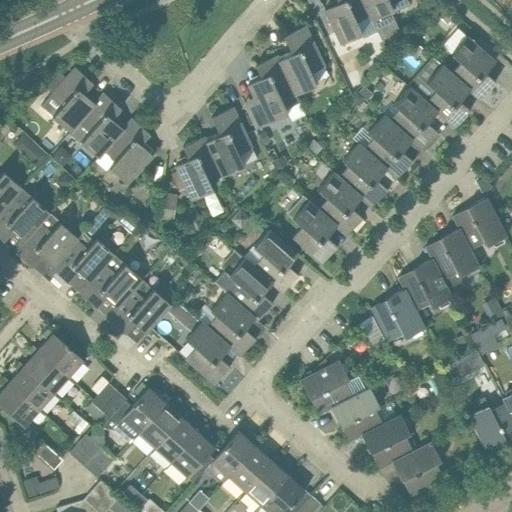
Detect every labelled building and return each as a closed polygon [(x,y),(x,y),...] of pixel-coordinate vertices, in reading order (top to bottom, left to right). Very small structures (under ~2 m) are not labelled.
[(341,8),(328,14),(325,9),(324,9),(341,44),(362,34),(357,21),(370,15),(362,0),(336,0),(338,4),(339,3),(341,8)] [(362,0),(370,15),(372,20),(393,10),(388,0),(362,0)] [(443,5),(435,14),(439,17),(444,21),(448,25),(449,23),(455,17),(455,16),(453,14),(443,5)] [(283,36),(293,54),(294,54),(296,59),(282,65),(293,89),(294,92),(316,82),(311,71),(324,64),(305,25),(283,36)] [(466,35),(453,50),(451,53),(460,61),(451,71),(451,72),(465,85),(464,86),(479,99),(495,81),(484,71),(483,73),(479,69),(490,57),(494,61),(495,61),(466,35)] [(412,39),(403,49),(411,56),(419,46),(412,39)] [(265,82),(251,89),(249,83),(248,84),(256,102),(266,123),(288,112),(280,95),(293,89),(282,65),(277,54),(255,65),(262,78),(263,78),(265,82)] [(451,71),(442,63),(426,81),(435,88),(425,100),(432,107),(432,108),(454,128),(470,110),(459,100),(458,100),(454,97),(464,86),(465,85),(451,72),(451,71)] [(75,67),(68,75),(46,99),(58,109),(53,115),(58,120),(70,130),(78,121),(90,108),(90,107),(79,97),(82,93),(83,94),(93,83),(75,67)] [(425,100),(409,86),(393,103),(399,108),(389,118),(407,135),(406,136),(421,149),(437,131),(426,121),(425,122),(422,119),(432,108),(432,107),(425,100)] [(90,132),(81,141),(98,156),(103,151),(119,133),(107,122),(110,119),(111,119),(121,108),(103,92),(90,107),(90,108),(78,121),(90,132)] [(211,117),(220,135),(221,135),(223,140),(209,147),(220,171),(221,171),(222,174),(245,163),(239,151),(251,145),(232,107),(211,117)] [(389,118),(384,114),(370,131),(374,135),(364,147),(381,164),(396,178),(412,160),(401,150),(400,151),(396,147),(406,136),(407,135),(389,118)] [(132,118),(125,125),(119,133),(103,151),(115,161),(110,166),(127,182),(152,154),(151,153),(147,158),(136,148),(139,144),(140,145),(150,133),(132,118)] [(265,130),(258,133),(263,144),(269,141),(265,130)] [(192,164),(179,170),(176,165),(175,165),(191,198),(213,188),(208,177),(220,171),(209,147),(204,136),(182,146),(189,159),(190,159),(192,164)] [(364,147),(359,142),(343,160),(348,164),(339,175),(357,192),(356,193),(371,206),(387,188),(376,178),(375,179),(371,176),(381,164),(364,147)] [(36,144),(26,155),(38,166),(48,155),(36,144)] [(283,154),(272,160),(276,169),(288,164),(283,154)] [(333,170),(317,188),(328,197),(318,207),(332,220),(331,221),(346,235),(362,217),(351,207),(350,208),(346,204),(356,193),(357,192),(339,175),(333,170)] [(0,209),(12,196),(21,186),(18,184),(3,171),(0,174),(0,209)] [(66,173),(59,181),(67,189),(75,181),(66,173)] [(484,178),(476,182),(484,197),(486,196),(492,185),(484,178)] [(21,186),(12,196),(0,209),(0,237),(3,240),(10,233),(13,229),(12,229),(16,225),(27,235),(23,239),(23,240),(40,221),(49,211),(31,195),(21,186)] [(158,218),(173,219),(176,194),(161,192),(158,218)] [(466,206),(467,208),(452,216),(458,228),(469,245),(483,238),(486,244),(505,235),(486,196),(484,197),(466,206)] [(309,198),(292,217),(302,226),(292,237),(321,263),(337,245),(326,235),(325,236),(321,233),(331,221),(332,220),(318,207),(317,205),(309,198)] [(111,213),(104,207),(84,229),(91,235),(111,213)] [(240,208),(230,219),(241,228),(250,218),(240,208)] [(61,221),(49,211),(40,221),(23,240),(23,239),(14,250),(32,266),(39,258),(42,255),(41,254),(44,250),(55,260),(77,236),(61,221)] [(121,214),(116,219),(131,232),(139,223),(121,214)] [(298,253),(269,228),(254,245),(262,253),(253,264),(268,278),(267,279),(282,292),(298,274),(287,264),(286,265),(282,261),(292,250),(297,254),(298,253)] [(439,237),(440,239),(425,246),(431,258),(440,276),(456,268),(459,275),(479,265),(469,245),(458,228),(439,237)] [(94,241),(83,231),(78,236),(77,236),(55,260),(50,266),(68,282),(75,274),(78,271),(77,270),(81,266),(92,277),(105,262),(113,252),(96,237),(94,241)] [(163,240),(152,252),(160,259),(171,247),(163,240)] [(103,300),(106,296),(105,296),(109,292),(120,301),(133,287),(134,287),(142,277),(124,262),(113,252),(105,262),(92,277),(78,292),(96,307),(103,300)] [(244,256),(229,274),(224,270),(214,281),(226,292),(250,313),(249,314),(257,321),(273,302),(262,293),(261,293),(257,290),(267,279),(268,278),(253,264),(244,256)] [(412,268),(413,269),(397,277),(403,289),(413,307),(428,300),(430,305),(450,295),(440,276),(431,258),(412,268)] [(153,288),(142,277),(134,287),(133,287),(120,301),(107,317),(125,333),(132,325),(135,321),(134,321),(137,317),(148,327),(144,332),(145,332),(150,327),(158,317),(170,303),(153,288)] [(384,298),(385,300),(370,307),(379,325),(386,340),(401,332),(404,337),(423,327),(413,307),(403,289),(384,298)] [(213,308),(217,312),(207,323),(225,341),(224,342),(239,356),(255,338),(244,328),(243,328),(239,325),(249,314),(250,313),(226,292),(213,308)] [(176,300),(167,310),(174,317),(183,307),(176,300)] [(230,366),(219,356),(218,357),(214,353),(224,342),(225,341),(207,323),(202,319),(185,338),(195,347),(185,358),(214,384),(230,366)] [(481,352),(496,345),(491,334),(504,327),(500,319),(472,333),(481,352)] [(42,334),(47,338),(38,349),(68,376),(83,360),(47,328),(42,334)] [(469,333),(455,340),(462,354),(476,347),(469,333)] [(28,350),(33,354),(23,365),(54,392),(68,376),(38,349),(33,345),(28,350)] [(476,350),(446,365),(452,378),(483,363),(476,350)] [(299,379),(310,399),(311,398),(319,413),(331,407),(330,406),(350,394),(342,380),(348,378),(338,359),(299,379)] [(14,366),(18,370),(9,381),(39,409),(54,392),(23,365),(18,361),(14,366)] [(0,382),(4,386),(0,390),(0,403),(25,425),(39,409),(9,381),(4,377),(0,381),(0,382)] [(101,409),(118,390),(108,382),(91,401),(101,409)] [(331,407),(340,426),(342,425),(349,440),(361,434),(381,422),(373,407),(377,405),(367,385),(350,394),(330,406),(331,407)] [(148,387),(145,390),(122,417),(138,432),(165,402),(170,397),(164,393),(160,397),(148,387)] [(101,409),(110,418),(127,399),(118,390),(101,409)] [(511,390),(501,397),(503,401),(511,418),(511,390)] [(511,418),(503,401),(490,408),(488,403),(467,414),(488,454),(508,444),(507,442),(511,439),(511,418)] [(180,406),(176,411),(165,402),(138,432),(154,446),(182,417),(186,412),(180,406)] [(361,434),(371,453),(372,452),(380,467),(392,461),(413,451),(412,449),(404,434),(408,432),(399,413),(381,422),(361,434)] [(197,421),(192,426),(182,417),(154,446),(171,460),(198,431),(202,426),(197,421)] [(239,430),(232,437),(225,445),(212,460),(228,475),(256,445),(260,441),(255,436),(250,441),(239,430)] [(218,441),(213,436),(208,441),(198,431),(171,460),(188,475),(218,441)] [(94,440),(85,432),(82,437),(68,452),(77,460),(94,440)] [(77,460),(86,468),(103,448),(94,440),(77,460)] [(401,480),(403,480),(411,495),(443,478),(435,463),(440,461),(429,440),(412,449),(413,451),(392,461),(401,480)] [(54,469),(62,459),(44,443),(36,453),(54,469)] [(271,450),(267,455),(256,445),(228,475),(244,490),(272,460),(276,455),(271,450)] [(97,477),(110,462),(114,458),(103,448),(86,468),(97,477)] [(292,469),(287,465),(283,469),(272,460),(244,490),(260,504),(288,474),(292,469)] [(303,479),(299,484),(288,474),(260,504),(268,511),(283,511),(309,484),(303,479)] [(59,485),(56,476),(39,482),(36,475),(24,479),(30,496),(59,485)] [(117,496),(114,493),(99,480),(92,489),(109,505),(117,496)] [(56,507),(57,511),(95,511),(98,511),(102,511),(109,505),(92,489),(83,499),(56,507)] [(294,511),(309,511),(319,501),(310,493),(293,510),(294,511)] [(194,511),(198,508),(189,500),(178,511),(194,511)] [(155,511),(149,506),(143,502),(135,511),(136,511),(155,511)]
